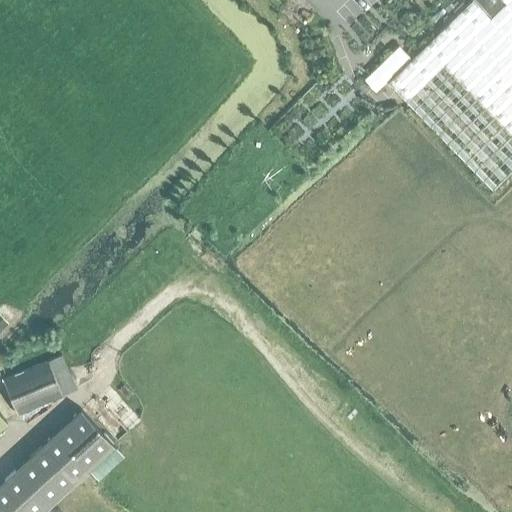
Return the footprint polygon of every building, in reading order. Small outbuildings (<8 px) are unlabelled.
[(470,0),(449,21),(388,80),(399,91),(404,97),(493,188),(511,169),(511,0),(506,0),(506,1),(490,16),(474,0),(470,0)] [(477,0),(491,15),(506,1),(505,0),(477,0)] [(417,50),(404,38),(389,54),(370,72),(382,85),(417,50)] [(0,329),(8,322),(0,313),(0,329)] [(17,414),(63,395),(77,389),(63,355),(3,380),(17,414)] [(0,511),(41,511),(115,444),(82,409),(0,484),(0,511)]
